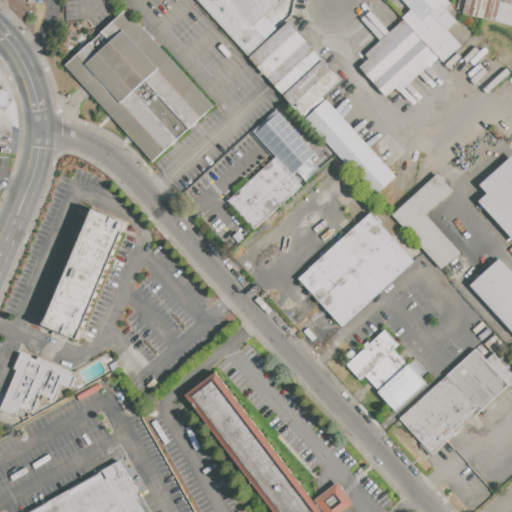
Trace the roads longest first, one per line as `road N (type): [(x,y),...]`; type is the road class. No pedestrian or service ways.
road 1 (residential): [(41,131),(85,141),(123,167),(434,511)]
road 2 (tertiary): [(41,131),(35,169),(0,255)]
